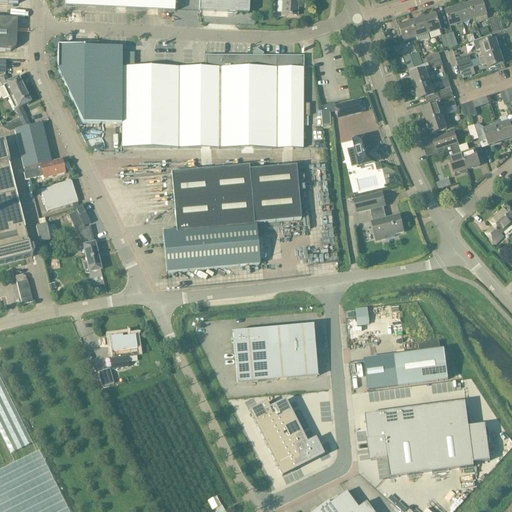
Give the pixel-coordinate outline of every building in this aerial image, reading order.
[(65,0),(66,7),(143,11),(143,0),(65,0)] [(143,0),(143,11),(174,12),(175,0),(143,0)] [(199,0),(198,12),(248,15),(249,0),(199,0)] [(282,0),(281,16),(297,17),(298,0),(282,0)] [(482,1),(470,5),(475,20),(476,24),(488,20),(486,17),(487,16),(482,1)] [(470,5),(458,9),(463,24),(475,20),(470,5)] [(458,9),(445,13),(450,28),(463,24),(458,9)] [(441,31),(436,16),(423,20),(428,35),(441,31)] [(0,18),(0,51),(10,52),(16,47),(17,19),(0,18)] [(494,18),(488,20),(493,34),(499,31),(494,18)] [(423,20),(412,23),(416,38),(418,43),(429,40),(428,35),(423,20)] [(412,23),(399,27),(404,42),(416,38),(412,23)] [(453,34),(447,35),(452,49),(457,47),(453,34)] [(445,51),(446,51),(452,49),(447,35),(441,37),(445,51)] [(475,41),(472,35),(466,37),(469,43),(475,41)] [(482,50),(484,57),(499,52),(495,40),(493,41),(492,36),(473,42),(476,52),(482,50)] [(57,48),(56,69),(82,124),(121,123),(121,149),(300,152),(301,57),(203,56),(203,69),(133,68),(133,56),(118,56),(118,48),(57,48)] [(505,69),(504,65),(499,52),(484,57),(479,59),(481,67),(487,65),(489,70),(500,66),(502,70),(505,69)] [(440,59),(438,53),(425,57),(427,64),(440,59)] [(410,55),(404,58),(408,70),(414,68),(410,55)] [(456,60),(458,66),(471,62),(469,56),(456,60)] [(414,89),(430,84),(426,71),(429,70),(429,71),(443,66),(440,59),(427,64),(414,68),(408,70),(410,76),(414,89)] [(460,72),(462,72),(464,79),(472,76),(470,69),(473,68),(471,62),(458,66),(460,72)] [(3,87),(0,88),(0,93),(4,100),(8,98),(24,90),(18,78),(9,83),(5,76),(0,78),(0,80),(3,85),(3,87)] [(439,99),(439,100),(453,95),(450,89),(434,95),(430,84),(414,89),(418,101),(425,99),(427,103),(439,99)] [(24,90),(8,98),(14,110),(15,111),(18,117),(24,114),(21,108),(30,103),(24,90)] [(511,103),(507,91),(500,93),(504,106),(511,103)] [(441,105),(454,101),(455,101),(453,95),(439,100),(441,105)] [(359,102),(335,108),(338,121),(362,116),(359,102)] [(472,102),(467,104),(471,118),(477,116),(472,102)] [(460,107),(461,107),(465,120),(471,118),(467,104),(460,107)] [(422,110),(427,123),(448,116),(445,107),(439,109),(438,105),(422,110)] [(330,127),(329,113),(321,114),(321,128),(330,127)] [(445,125),(450,123),(448,116),(427,123),(431,136),(447,130),(445,125)] [(7,126),(2,128),(10,132),(14,131),(31,127),(26,117),(7,126)] [(511,131),(509,123),(496,127),(502,143),(511,139),(511,131)] [(31,127),(14,131),(24,170),(24,174),(23,174),(25,181),(29,180),(33,179),(39,178),(43,177),(44,179),(64,174),(61,161),(52,163),(42,124),(31,127)] [(478,125),(474,127),(478,140),(480,144),(487,141),(489,147),(502,143),(496,127),(484,131),(483,128),(478,125)] [(474,127),(474,126),(468,128),(472,142),(478,140),(474,127)] [(467,171),(459,148),(458,144),(457,144),(454,134),(433,141),(436,151),(451,146),(455,158),(449,160),(452,168),(454,176),(460,174),(462,175),(467,173),(467,172),(467,171)] [(368,136),(354,140),(360,165),(360,167),(375,163),(374,162),(380,161),(377,150),(372,151),(368,136)] [(0,267),(30,260),(30,258),(32,258),(29,247),(28,245),(28,243),(9,164),(4,143),(0,144),(0,267)] [(467,171),(480,167),(474,151),(469,153),(467,145),(459,148),(467,171)] [(176,232),(162,233),(166,274),(259,265),(259,259),(257,239),(256,225),(300,221),(296,167),(249,171),(248,167),(171,174),(171,178),(175,214),(176,232)] [(71,182),(40,192),(47,213),(78,203),(71,182)] [(382,194),(354,201),(357,214),(370,210),(383,207),(385,207),(382,194)] [(383,207),(370,210),(373,222),(372,223),(376,242),(396,237),(395,235),(404,233),(399,216),(386,219),(383,207)] [(511,212),(508,207),(490,223),(494,228),(486,234),(495,245),(503,238),(501,235),(511,225),(511,212)] [(82,209),(76,212),(79,216),(78,216),(84,227),(90,224),(84,213),(84,214),(83,211),(82,209)] [(76,212),(68,215),(76,231),(79,230),(84,252),(87,264),(83,265),(86,275),(101,271),(95,244),(94,244),(90,227),(84,228),(84,227),(78,216),(79,216),(76,212)] [(41,227),(36,228),(39,244),(50,242),(46,226),(41,227)] [(35,272),(29,274),(36,301),(42,300),(35,272)] [(22,275),(15,277),(21,303),(22,306),(33,303),(27,281),(26,282),(26,277),(22,275)] [(369,325),(367,308),(356,310),(358,327),(369,325)] [(315,357),(312,327),(292,329),(262,332),(233,335),(237,385),(267,382),(297,379),(317,377),(315,357)] [(136,350),(137,350),(135,337),(122,339),(122,337),(110,339),(112,353),(113,353),(113,359),(110,360),(112,370),(128,368),(126,358),(137,356),(136,350)] [(394,356),(364,360),(368,391),(448,381),(444,350),(440,351),(438,343),(418,345),(419,354),(394,356)] [(109,370),(98,373),(102,388),(113,384),(109,370)] [(266,403),(248,411),(282,477),(323,456),(315,440),(306,444),(284,401),(269,409),(266,403)] [(464,403),(364,416),(370,461),(387,459),(390,479),(473,468),(472,464),(489,462),(485,426),(468,428),(464,403)] [(371,511),(365,503),(357,509),(345,493),(328,505),(326,502),(312,511),(371,511)]
